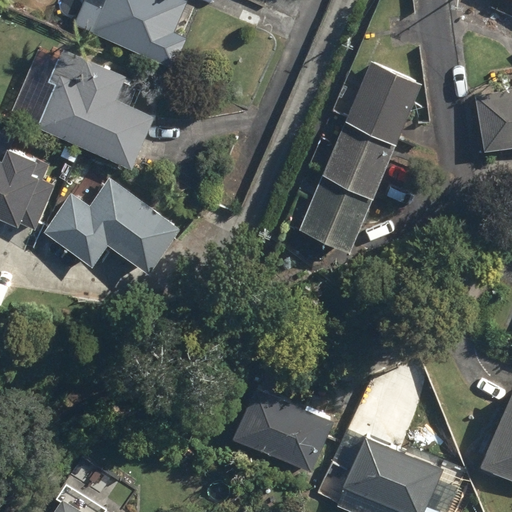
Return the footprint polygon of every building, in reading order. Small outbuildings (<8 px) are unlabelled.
[(87,3),(76,26),(175,69),(188,37),(175,32),(189,1),(186,0),(104,0),(100,9),(87,3)] [(56,86),(37,128),(135,171),(158,119),(120,102),(130,81),(64,52),(50,83),(56,86)] [(374,56),(303,222),(354,244),(425,77),(374,56)] [(511,84),(479,91),(489,145),(511,140),(511,84)] [(3,162),(0,160),(0,220),(0,221),(2,219),(36,233),(55,189),(43,184),(50,169),(38,164),(40,162),(9,148),(3,162)] [(181,224),(108,177),(89,206),(68,192),(42,232),(92,264),(106,243),(149,272),(181,224)] [(338,413),(254,375),(230,427),(314,465),(338,413)] [(511,393),(483,461),(511,473),(511,393)] [(371,427),(347,480),(416,511),(426,511),(449,463),(371,427)] [(109,511),(69,486),(51,511),(109,511)]
